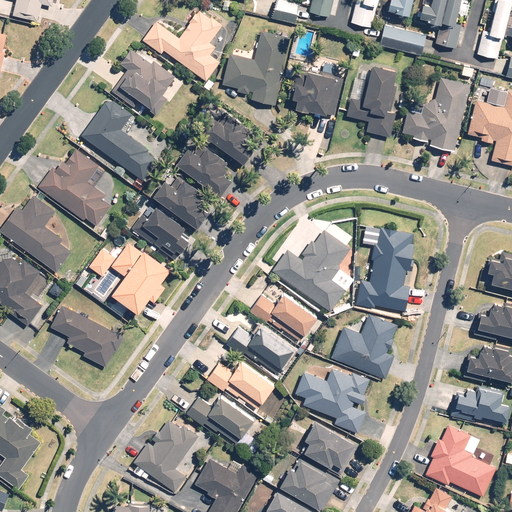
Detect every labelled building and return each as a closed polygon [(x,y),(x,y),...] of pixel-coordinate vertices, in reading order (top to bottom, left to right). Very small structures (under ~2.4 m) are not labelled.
[(15,0),(12,15),(37,21),(42,3),(52,6),(53,0),(15,0)] [(299,2),(290,0),(275,0),(271,17),(294,22),(299,2)] [(311,0),(309,11),(329,15),(332,0),(311,0)] [(370,26),(376,0),(355,0),(350,21),(370,26)] [(408,14),(411,0),(388,0),(386,9),(408,14)] [(422,0),(422,3),(421,2),(418,16),(426,18),(426,19),(440,23),(435,42),(455,47),(461,23),(454,22),(459,1),(461,2),(461,0),(422,0)] [(497,58),(510,0),(495,0),(489,30),(482,29),(477,53),(497,58)] [(202,77),(206,80),(219,61),(209,53),(215,46),(209,42),(222,24),(211,15),(209,17),(199,9),(196,13),(195,12),(189,21),(190,22),(179,37),(156,20),(142,39),(161,52),(163,49),(194,72),(190,77),(197,83),(202,77)] [(384,24),(379,44),(420,54),(425,34),(384,24)] [(249,89),(253,90),(251,98),(275,104),(280,81),(279,80),(289,37),(288,36),(288,33),(282,31),(281,35),(261,30),(254,58),(229,52),(222,83),(237,86),(236,90),(248,93),(249,89)] [(175,75),(153,59),(151,62),(130,48),(119,63),(127,69),(111,90),(133,106),(138,99),(146,104),(145,106),(155,114),(167,98),(161,94),(175,75)] [(392,84),(395,69),(371,64),(367,80),(364,79),(359,99),(350,97),(350,100),(341,98),(339,108),(347,110),(346,114),(368,119),(366,130),(390,136),(395,112),(390,111),(396,85),(392,84)] [(313,68),(312,70),(295,66),(288,96),(296,98),(294,107),(325,114),(325,112),(334,114),(343,78),(337,76),(337,74),(313,68)] [(454,150),(470,84),(440,76),(435,98),(433,98),(422,104),(420,112),(407,109),(402,131),(413,134),(412,137),(427,141),(428,138),(430,138),(429,144),(454,150)] [(209,89),(214,82),(208,78),(203,86),(209,89)] [(511,90),(490,86),(486,101),(475,99),(467,132),(481,136),(480,139),(492,142),(493,139),(495,139),(490,159),(511,164),(511,90)] [(105,101),(80,135),(138,176),(132,184),(140,189),(146,180),(143,178),(157,159),(146,151),(148,149),(120,129),(132,113),(113,100),(105,101)] [(209,114),(198,130),(242,162),(253,147),(245,141),(249,135),(239,128),(243,123),(229,113),(222,122),(209,114)] [(186,146),(175,162),(219,194),(230,179),(222,173),(226,167),(216,160),(220,154),(206,144),(199,154),(186,146)] [(52,166),(38,185),(83,218),(85,216),(96,224),(111,204),(102,198),(105,194),(87,180),(98,165),(76,148),(74,151),(73,150),(65,161),(62,159),(55,168),(52,166)] [(163,179),(151,195),(196,227),(207,211),(199,206),(203,200),(193,193),(197,187),(183,177),(175,187),(163,179)] [(16,205),(0,226),(0,230),(56,271),(71,251),(59,242),(63,238),(44,225),(55,210),(33,194),(22,209),(16,205)] [(140,215),(131,227),(174,258),(187,239),(179,233),(184,226),(154,204),(144,218),(140,215)] [(405,310),(409,285),(403,284),(406,269),(411,270),(413,258),(410,258),(413,242),(411,242),(413,232),(380,226),(377,243),(374,242),(371,258),(374,259),(370,281),(360,279),(356,304),(374,307),(374,304),(405,310)] [(286,248),(271,269),(330,311),(347,287),(333,278),(339,269),(338,263),(350,247),(324,228),(314,241),(311,239),(301,252),(304,254),(302,259),(286,248)] [(159,282),(169,268),(142,248),(141,251),(128,241),(111,265),(123,274),(110,293),(137,312),(147,297),(153,302),(165,286),(159,282)] [(102,275),(115,257),(102,247),(89,265),(102,275)] [(0,302),(8,308),(7,310),(27,324),(42,304),(25,292),(40,270),(23,258),(20,262),(12,256),(10,248),(0,249),(0,302)] [(492,272),(489,282),(511,288),(511,253),(501,250),(499,259),(490,256),(486,271),(492,272)] [(78,281),(87,287),(91,281),(82,275),(78,281)] [(75,288),(58,276),(47,290),(64,303),(75,288)] [(316,316),(282,291),(274,303),(261,293),(249,310),(265,321),(267,319),(279,328),(280,326),(299,339),(316,316)] [(494,331),(511,335),(511,302),(503,301),(502,304),(493,302),(492,307),(489,307),(488,313),(478,311),(473,332),(492,337),(494,331)] [(124,336),(61,304),(50,325),(69,335),(66,341),(85,351),(83,354),(106,366),(114,349),(116,350),(124,336)] [(343,325),(331,356),(385,378),(394,355),(386,352),(388,348),(389,349),(393,338),(392,338),(398,324),(368,312),(360,332),(343,325)] [(292,349),(258,324),(250,336),(237,326),(225,343),(241,354),(243,352),(255,361),(257,359),(275,372),(292,349)] [(483,373),(511,379),(511,352),(510,352),(511,347),(492,343),(492,345),(483,343),(481,349),(478,348),(477,354),(468,352),(463,374),(482,378),(483,373)] [(274,384),(240,359),(231,371),(218,361),(206,378),(222,389),(224,387),(237,396),(238,394),(240,395),(237,399),(244,404),(246,400),(257,407),(274,384)] [(305,396),(302,403),(336,416),(333,422),(357,432),(366,411),(352,406),(354,400),(361,403),(365,394),(364,393),(370,378),(351,371),(350,374),(331,367),(326,379),(303,370),(294,392),(305,396)] [(504,390),(477,384),(476,390),(466,387),(465,392),(456,390),(450,414),(474,420),(475,416),(480,417),(481,414),(507,421),(510,407),(508,406),(509,404),(501,402),(504,390)] [(198,396),(186,412),(202,424),(203,421),(216,430),(217,428),(235,442),(252,419),(219,394),(213,403),(208,403),(198,396)] [(6,408),(0,404),(0,452),(5,456),(0,462),(0,475),(18,488),(28,474),(21,469),(41,441),(29,432),(33,427),(17,416),(14,419),(9,415),(8,417),(2,413),(6,408)] [(175,468),(198,435),(183,424),(181,427),(168,418),(160,430),(158,429),(152,438),(155,440),(152,444),(147,441),(133,461),(135,463),(131,469),(140,476),(141,475),(146,478),(149,473),(174,491),(186,475),(175,468)] [(358,444),(314,419),(303,438),(307,440),(300,451),(314,459),(315,457),(329,465),(332,461),(340,466),(345,458),(348,460),(358,444)] [(479,438),(448,424),(441,438),(438,437),(430,455),(433,456),(425,473),(447,484),(449,480),(483,495),(496,466),(471,455),(479,438)] [(289,466),(278,484),(318,507),(323,498),(327,500),(339,479),(299,456),(292,467),(289,466)] [(235,511),(258,473),(233,458),(228,467),(209,457),(194,482),(208,490),(207,492),(215,497),(206,511),(235,511)] [(261,477),(270,482),(273,476),(264,471),(261,477)] [(452,511),(445,508),(452,495),(435,486),(429,498),(427,496),(421,507),(413,503),(408,511),(452,511)] [(316,511),(276,489),(265,507),(268,509),(266,511),(316,511)] [(149,511),(150,503),(128,501),(128,505),(112,504),(111,511),(149,511)]
